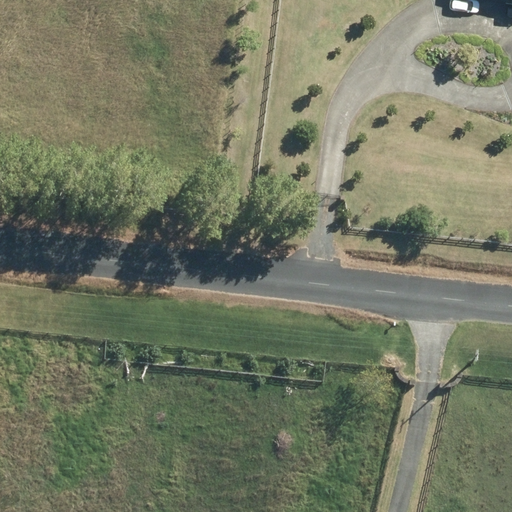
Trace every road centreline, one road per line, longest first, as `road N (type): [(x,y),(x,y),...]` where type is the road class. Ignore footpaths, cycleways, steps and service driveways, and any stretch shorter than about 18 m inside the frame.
road 1 (residential): [(511,300),(0,242)]
road 2 (track): [(453,293),(402,511)]
